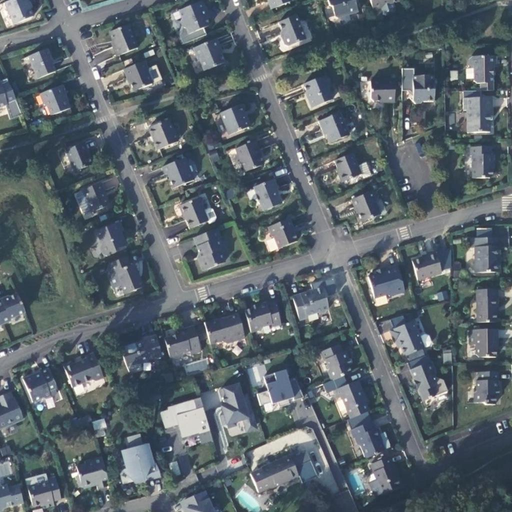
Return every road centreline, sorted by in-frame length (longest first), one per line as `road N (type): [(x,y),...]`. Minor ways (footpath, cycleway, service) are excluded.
road 1 (residential): [(179,301),(68,24)]
road 2 (residential): [(333,254),(230,0)]
road 3 (residential): [(421,470),(333,254)]
road 4 (residential): [(0,361),(179,301)]
road 5 (residential): [(179,301),(333,254)]
